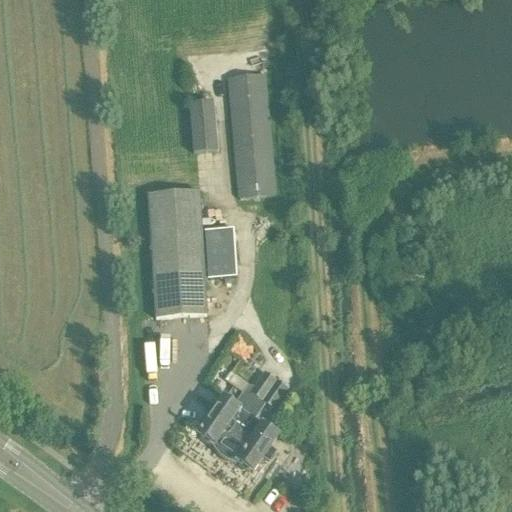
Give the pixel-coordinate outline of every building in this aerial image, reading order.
[(237,202),(276,199),(265,77),(226,81),(237,202)] [(192,157),(218,154),(214,106),(188,107),(192,157)] [(154,322),(207,319),(199,194),(146,197),(154,322)] [(209,279),(233,278),(229,230),(205,231),(209,279)] [(274,412),(287,391),(264,374),(249,395),(274,412)] [(252,475),(278,438),(223,400),(197,436),(213,447),(218,455),(227,461),(237,464),(252,475)]
